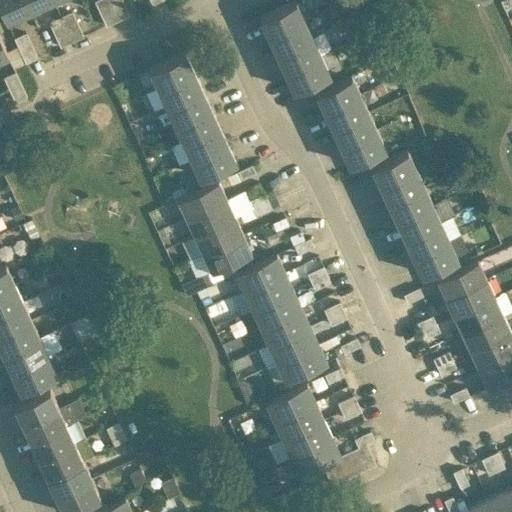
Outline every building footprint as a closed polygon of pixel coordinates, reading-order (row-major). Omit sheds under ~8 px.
[(30,10),(25,0),(0,0),(0,6),(7,20),(30,10)] [(25,0),(30,10),(50,0),(25,0)] [(95,0),(106,24),(118,18),(109,0),(95,0)] [(123,0),(109,0),(118,18),(129,13),(123,0)] [(269,33),(304,17),(296,0),(292,0),(260,15),(269,33)] [(72,10),(61,15),(72,40),(84,34),(72,10)] [(61,45),(72,40),(61,15),(49,20),(61,45)] [(304,17),(269,33),(277,51),(312,35),(304,17)] [(14,36),(26,61),(38,56),(26,31),(14,36)] [(0,35),(0,57),(8,54),(0,35)] [(312,35),(277,51),(285,69),(321,53),(312,35)] [(158,84),(194,68),(185,50),(150,66),(158,84)] [(375,50),(363,55),(367,64),(379,59),(375,50)] [(321,53),(285,69),(294,88),(329,71),(321,53)] [(158,84),(167,102),(202,86),(194,68),(158,84)] [(27,95),(16,70),(4,75),(15,100),(27,95)] [(353,72),(334,81),(316,89),(324,107),(361,90),(353,72)] [(175,120),(211,104),(202,86),(167,102),(175,120)] [(361,90),(324,107),(333,126),(370,108),(361,90)] [(219,122),(211,104),(175,120),(184,138),(219,122)] [(370,108),(333,126),(341,144),(378,127),(370,108)] [(219,122),(184,138),(192,156),(227,140),(219,122)] [(378,127),(341,144),(350,162),(386,145),(378,127)] [(50,130),(38,136),(37,137),(42,146),(55,140),(50,130)] [(227,140),(192,156),(200,174),(236,158),(227,140)] [(409,146),(390,155),(372,164),(380,182),(418,164),(409,146)] [(256,171),(252,163),(236,170),(240,178),(256,171)] [(418,164),(380,182),(388,200),(426,182),(418,164)] [(218,178),(200,186),(180,195),(189,214),(227,196),(218,178)] [(388,200),(397,218),(434,200),(426,182),(388,200)] [(253,206),(269,199),(265,191),(249,198),(253,206)] [(235,214),(227,196),(189,214),(197,232),(235,214)] [(272,206),(269,199),(253,206),(257,214),(272,206)] [(397,218),(405,236),(442,219),(434,200),(397,218)] [(16,219),(24,215),(18,203),(10,206),(16,219)] [(235,214),(197,232),(205,250),(243,232),(235,214)] [(31,217),(23,222),(31,237),(39,233),(31,217)] [(405,236),(414,254),(451,237),(442,219),(405,236)] [(282,227),(266,234),(270,242),(285,235),(282,227)] [(213,269),(234,259),(252,251),(243,232),(205,250),(213,269)] [(310,236),(294,243),(298,251),(314,244),(310,236)] [(451,237),(414,254),(422,272),(440,264),(459,255),(451,237)] [(237,269),(246,287),(285,269),(276,251),(258,259),(237,269)] [(437,276),(446,295),(486,276),(478,258),(437,276)] [(0,287),(16,280),(8,262),(0,265),(0,287)] [(308,271),(311,279),(327,271),(323,264),(308,271)] [(246,287),(254,305),(293,287),(285,269),(246,287)] [(207,271),(182,282),(187,294),(213,282),(207,271)] [(327,271),(311,279),(315,287),(330,280),(327,271)] [(486,276),(446,295),(454,313),(494,294),(486,276)] [(0,287),(0,309),(24,298),(16,280),(0,287)] [(419,285),(404,292),(407,301),(423,293),(419,285)] [(254,305),(263,323),(301,305),(293,287),(254,305)] [(200,296),(205,305),(212,301),(208,292),(200,296)] [(503,312),(494,294),(454,313),(462,331),(503,312)] [(0,309),(0,331),(33,316),(24,298),(0,309)] [(324,307),(328,315),(343,307),(340,300),(324,307)] [(310,323),(301,305),(263,323),(271,341),(310,323)] [(343,307),(328,315),(331,323),(347,315),(343,307)] [(503,312),(462,331),(470,348),(511,330),(503,312)] [(432,313),(417,321),(420,329),(436,321),(432,313)] [(0,343),(4,352),(41,334),(33,316),(0,331),(0,343)] [(440,329),(436,321),(420,329),(424,336),(440,329)] [(310,323),(271,341),(280,359),(318,341),(310,323)] [(511,332),(511,330),(470,348),(479,366),(511,350),(511,332)] [(4,352),(12,370),(49,352),(41,334),(4,352)] [(341,343),(344,351),(360,344),(356,336),(341,343)] [(280,360),(287,375),(288,377),(308,368),(326,360),(318,341),(280,359),(280,360)] [(449,349),(433,356),(437,364),(453,357),(449,349)] [(511,373),(511,350),(479,366),(487,385),(511,373)] [(49,352),(12,370),(21,388),(58,371),(49,352)] [(456,365),(453,357),(437,364),(441,372),(456,365)] [(340,365),(325,372),(329,380),(344,373),(340,365)] [(237,378),(246,401),(253,393),(253,392),(248,379),(237,378)] [(266,399),(275,417),(315,399),(307,380),(266,399)] [(14,402),(23,421),(60,404),(51,385),(14,402)] [(450,392),(453,400),(454,400),(469,393),(466,385),(450,392)] [(338,400),(342,408),(357,401),(354,393),(338,400)] [(60,404),(23,421),(31,439),(68,422),(86,413),(78,396),(60,404)] [(324,417),(315,399),(275,417),(283,436),(324,417)] [(357,401),(342,408),(345,416),(361,409),(357,401)] [(292,454),(332,435),(324,417),(283,436),(292,454)] [(31,439),(39,457),(77,440),(68,422),(31,439)] [(355,436),(359,445),(366,442),(366,441),(374,437),(370,429),(355,436)] [(48,474),(85,457),(94,453),(85,435),(77,440),(39,457),(48,474)] [(322,462),(333,457),(341,453),(332,435),(292,454),(300,472),(322,462)] [(250,439),(241,444),(246,452),(255,448),(250,439)] [(366,442),(359,445),(355,447),(365,467),(376,462),(366,442)] [(344,452),(354,472),(365,467),(355,447),(344,452)] [(497,449),(489,453),(496,469),(504,465),(497,449)] [(344,452),(341,453),(333,457),(343,477),(354,472),(344,452)] [(489,472),(496,469),(489,453),(481,457),(489,472)] [(48,474),(56,492),(93,475),(85,457),(48,474)] [(332,483),(343,477),(333,457),(322,462),(332,483)] [(461,466),(453,470),(460,485),(469,482),(461,466)] [(129,472),(135,484),(146,479),(140,467),(129,472)] [(102,494),(93,475),(56,492),(65,511),(83,502),(102,494)] [(168,497),(180,491),(181,491),(173,475),(161,481),(168,497)] [(494,511),(511,511),(511,502),(505,487),(487,495),(494,511)] [(133,511),(125,494),(86,511),(133,511)] [(452,494),(444,498),(450,511),(455,511),(460,510),(452,494)] [(494,511),(487,495),(468,504),(472,511),(494,511)]
